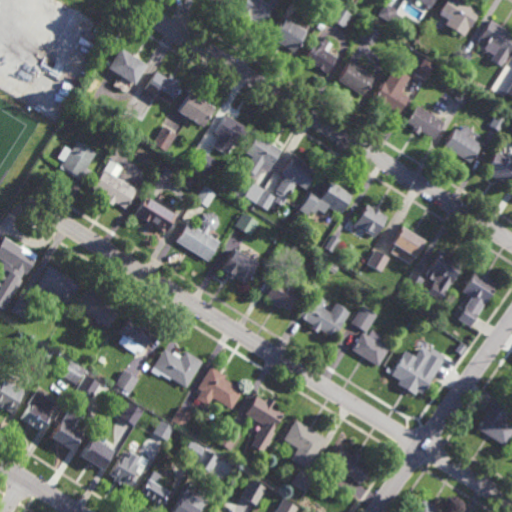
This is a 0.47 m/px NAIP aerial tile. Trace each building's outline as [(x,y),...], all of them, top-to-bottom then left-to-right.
[(233,0),(227,12),(207,0),(233,0)] [(266,15),(269,17),(266,22),(263,20),(260,25),(250,19),(247,24),(233,15),(237,8),(238,8),(243,0),(261,0),(271,6),(266,15)] [(307,0),(303,9),(292,3),(293,0),(307,0)] [(432,0),(428,8),(415,0),(432,0)] [(466,30),(455,23),(452,28),(434,17),(444,0),(457,0),(477,12),(466,30)] [(396,27),(376,15),(384,3),(395,10),(394,12),(401,17),(396,27)] [(343,27),(329,18),(337,5),(351,14),(343,27)] [(294,24),(296,21),(306,27),(292,50),(268,35),(280,16),(294,24)] [(511,34),(511,45),(499,66),(488,60),(495,49),(477,38),(488,20),(511,34)] [(321,30),(316,27),(319,21),(325,25),(321,30)] [(371,45),(359,38),(367,25),(379,32),(371,45)] [(326,72),(302,57),(316,35),(329,44),(324,51),(335,58),(326,72)] [(132,85),(106,69),(118,49),(144,65),(132,85)] [(462,69),(453,64),(461,52),(469,58),(462,69)] [(423,81),(408,73),(418,57),(432,65),(423,81)] [(362,95),(336,79),(349,58),(364,67),(363,69),(374,75),(362,95)] [(164,75),(166,71),(181,80),(167,103),(142,87),(154,69),(164,75)] [(406,78),(399,89),(408,95),(397,112),(385,105),(383,108),(370,99),(373,94),(374,95),(383,80),(384,80),(391,69),(406,78)] [(462,104),(453,98),(460,86),(470,92),(462,104)] [(202,125),(177,110),(188,91),(213,105),(202,125)] [(432,138),(419,130),(417,133),(410,129),(412,126),(404,121),(416,103),(443,120),(432,138)] [(498,131),(488,126),(495,112),(505,118),(498,131)] [(236,146),(231,142),(224,153),(210,145),(217,134),(212,131),(223,113),(247,127),(236,146)] [(467,135),(480,144),(469,162),(443,145),(454,127),(459,130),(463,123),(471,128),(467,135)] [(164,152),(151,143),(162,126),(175,134),(164,152)] [(268,167),(262,162),(254,174),(243,167),(251,155),(244,151),(256,133),(280,148),(268,167)] [(94,151),(85,166),(91,170),(84,181),(59,165),(62,160),(55,156),(63,144),(69,148),(75,139),(94,151)] [(205,173),(186,161),(194,147),(214,159),(205,173)] [(506,157),(509,153),(511,155),(511,171),(504,184),(482,170),(495,150),(506,157)] [(304,188),(295,182),(286,196),(274,189),(283,174),(280,172),(290,155),(315,171),(304,188)] [(121,207),(112,201),(110,204),(103,200),(105,196),(90,186),(102,168),(133,188),(121,207)] [(338,213),(327,205),(322,212),(316,209),(314,213),(309,210),(306,214),(298,208),(309,190),(319,196),(329,180),(350,194),(338,213)] [(253,203),(241,196),(251,181),(263,189),(253,203)] [(205,206),(193,198),(202,184),(214,191),(205,206)] [(264,209),(255,203),(263,190),(273,196),(264,209)] [(162,233),(131,213),(142,194),(174,213),(162,233)] [(373,236),(353,224),(365,203),(386,215),(373,236)] [(205,230),(204,232),(218,241),(206,260),(173,240),(185,221),(199,229),(200,227),(199,226),(198,219),(202,213),(209,212),(215,215),(216,222),(212,228),(205,230)] [(248,235),(233,225),(241,212),(256,221),(248,235)] [(415,256),(414,256),(409,264),(390,252),(394,245),(390,242),(400,225),(424,240),(415,256)] [(330,252),(322,247),(331,234),(339,239),(330,252)] [(20,246),(21,245),(36,254),(35,257),(35,258),(25,274),(23,272),(19,278),(21,279),(3,310),(0,308),(0,260),(12,268),(12,266),(0,258),(0,240),(3,236),(20,246)] [(242,283),(230,275),(228,277),(224,275),(226,272),(220,268),(233,247),(256,262),(242,283)] [(379,272),(365,264),(373,249),(388,258),(379,272)] [(449,283),(448,282),(444,290),(445,290),(439,299),(427,292),(433,281),(423,275),(439,249),(461,263),(449,283)] [(67,304),(44,290),(41,295),(33,290),(48,265),(79,283),(67,304)] [(415,291),(403,284),(411,271),(423,279),(415,291)] [(481,276),(483,273),(489,277),(487,279),(495,284),(469,326),(456,318),(470,296),(461,290),(473,271),(481,276)] [(287,310),(279,305),(278,307),(273,304),(274,301),(264,295),(275,277),(299,292),(287,310)] [(107,327),(74,306),(85,288),(118,308),(107,327)] [(318,305),(322,299),(335,307),(332,312),(343,319),(331,339),(295,317),(307,297),(310,292),(313,294),(310,300),(318,305)] [(22,318),(9,310),(20,294),(33,302),(22,318)] [(364,331),(350,322),(360,305),(375,314),(364,331)] [(139,322),(140,320),(144,323),(143,325),(153,331),(139,352),(136,350),(133,353),(116,342),(121,334),(117,332),(128,315),(139,322)] [(377,341),(387,348),(377,365),(349,349),(360,332),(366,336),(370,329),(380,335),(377,341)] [(46,362),(32,354),(39,343),(52,351),(46,362)] [(170,353),(171,350),(180,356),(183,350),(201,361),(184,387),(170,378),(168,380),(158,373),(157,375),(150,370),(152,367),(151,366),(162,348),(170,353)] [(419,366),(428,353),(441,361),(420,394),(390,374),(401,357),(400,356),(404,350),(416,358),(414,362),(419,366)] [(75,384),(60,375),(69,360),(84,368),(75,384)] [(229,409),(210,397),(205,405),(194,398),(199,390),(196,388),(209,366),(224,375),(222,378),(241,389),(229,409)] [(129,393),(114,383),(122,369),(137,379),(129,393)] [(8,412),(1,408),(0,410),(0,378),(4,372),(25,384),(8,412)] [(38,431),(19,419),(27,405),(25,403),(34,390),(53,401),(45,413),(48,415),(38,431)] [(511,428),(502,446),(475,429),(496,394),(510,402),(500,419),(511,426),(511,428)] [(263,401),(266,396),(275,402),(272,406),(282,412),(270,431),(272,432),(268,439),(269,440),(266,445),(265,444),(260,452),(249,445),(254,438),(252,437),(256,431),(257,432),(261,425),(243,414),(255,395),(263,401)] [(135,420),(125,413),(132,402),(142,409),(135,420)] [(183,428),(169,420),(178,407),(191,415),(183,428)] [(305,469),(289,459),(296,448),(282,439),(294,419),(324,438),(305,469)] [(69,450),(49,437),(59,420),(79,433),(69,450)] [(166,440),(152,432),(159,420),(173,428),(166,440)] [(227,451),(213,443),(226,423),(239,431),(227,451)] [(99,469),(92,464),(91,467),(84,462),(85,460),(78,455),(90,437),(110,450),(99,469)] [(193,463),(179,454),(188,439),(202,448),(193,463)] [(350,455),(353,452),(362,457),(360,460),(369,467),(358,484),(327,465),(338,447),(350,455)] [(135,463),(138,465),(132,475),(135,478),(129,488),(120,482),(118,484),(112,480),(113,478),(107,474),(119,455),(123,457),(128,450),(139,457),(135,463)] [(228,476),(216,471),(220,462),(232,467),(228,476)] [(304,493),(289,484),(297,469),(312,478),(304,493)] [(343,491),(328,481),(335,471),(350,480),(343,491)] [(157,480),(155,484),(168,492),(164,498),(166,499),(161,506),(159,505),(159,506),(137,493),(146,478),(147,479),(150,475),(157,480)] [(253,505),(239,496),(249,478),(263,487),(253,505)] [(200,503),(196,511),(197,511),(196,511),(169,511),(177,498),(179,499),(182,493),(200,503)] [(410,511),(420,498),(435,507),(433,510),(436,511),(410,511)] [(293,511),(296,508),(280,499),(272,511),(293,511)]
